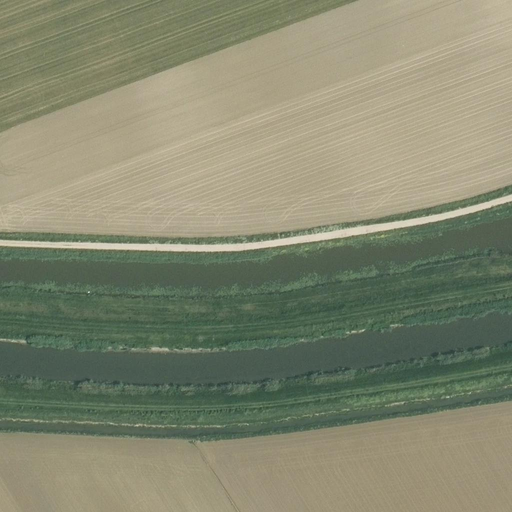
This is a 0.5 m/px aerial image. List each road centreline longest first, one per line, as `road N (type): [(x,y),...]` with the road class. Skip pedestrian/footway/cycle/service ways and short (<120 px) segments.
road 1 (track): [(511,195),(419,221),(217,250),(0,242)]
road 2 (track): [(0,398),(244,408),(511,363)]
road 3 (track): [(511,283),(241,316),(0,307)]
